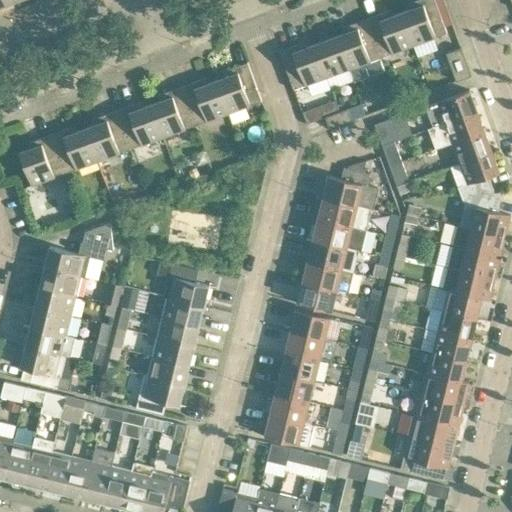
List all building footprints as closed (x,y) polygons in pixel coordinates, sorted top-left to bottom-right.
[(414,45),(447,33),(441,15),(435,0),(417,0),(414,1),(414,2),(411,9),(402,12),(414,45)] [(444,0),(435,0),(441,15),(448,12),(444,0)] [(382,57),(414,45),(402,12),(392,16),(386,13),(386,12),(368,18),(382,57)] [(349,69),(382,57),(368,18),(348,25),(349,26),(346,33),(337,36),(349,69)] [(337,36),(315,44),(327,77),(349,69),(337,36)] [(294,89),(327,77),(315,44),(305,47),(299,44),(299,43),(279,50),(294,89)] [(471,75),(461,48),(446,53),(456,81),(471,75)] [(229,113),(262,101),(248,62),(228,69),(229,70),(226,77),(217,80),(229,113)] [(200,79),(182,86),(196,125),(229,113),(217,80),(207,83),(201,81),(200,79)] [(161,101),(151,104),(163,137),(196,125),(182,86),(163,93),(163,94),(161,101)] [(433,127),(444,123),(477,111),(470,90),(425,106),(433,127)] [(135,103),(116,110),(130,149),(163,137),(151,104),(142,107),(135,104),(135,103)] [(361,104),(348,108),(352,120),(365,115),(361,104)] [(348,108),(325,117),(329,128),(352,120),(348,108)] [(95,124),(85,128),(97,161),(130,149),(116,110),(98,117),(98,118),(95,124)] [(435,149),(452,143),(485,131),(477,111),(444,123),(433,127),(428,128),(435,149)] [(375,124),(382,145),(394,141),(401,138),(393,117),(375,124)] [(70,127),(50,134),(65,173),(97,161),(85,128),(76,131),(70,128),(70,127)] [(452,143),(459,163),(492,151),(485,131),(452,143)] [(68,182),(65,173),(50,134),(32,141),(33,142),(30,148),(20,152),(32,185),(33,185),(36,194),(68,182)] [(382,145),(390,165),(402,161),(394,141),(382,145)] [(500,172),(492,151),(459,163),(449,167),(454,180),(460,194),(494,192),(488,176),(500,172)] [(358,205),(363,184),(368,185),(370,173),(364,172),(366,161),(349,166),(348,168),(344,167),(341,178),(327,175),(327,176),(328,176),(323,197),(358,205)] [(402,161),(390,165),(397,186),(409,181),(402,161)] [(197,168),(189,171),(191,179),(200,176),(197,168)] [(412,189),(409,181),(397,186),(400,194),(412,189)] [(494,193),(494,192),(460,194),(464,206),(476,209),(471,228),(505,237),(511,215),(499,212),(502,200),(499,192),(494,193)] [(358,205),(323,197),(318,218),(367,230),(372,208),(358,205)] [(407,213),(419,216),(421,207),(409,204),(407,212),(407,213)] [(407,213),(405,222),(417,225),(417,224),(419,216),(407,213)] [(392,214),(389,224),(397,226),(400,216),(392,214)] [(318,218),(313,239),(360,250),(361,251),(367,230),(318,218)] [(50,246),(45,267),(85,276),(90,257),(104,260),(106,260),(108,248),(114,249),(110,222),(85,231),(83,242),(81,242),(79,253),(50,246)] [(453,245),(500,257),(501,254),(503,254),(505,249),(502,248),(505,237),(471,228),(458,225),(453,245)] [(313,239),(308,260),(355,271),(360,250),(313,239)] [(400,242),(397,255),(405,257),(408,244),(400,242)] [(384,245),(381,255),(390,258),(392,247),(384,245)] [(499,261),(500,257),(453,245),(447,266),(495,278),(498,266),(500,267),(502,261),(499,261)] [(388,266),(390,258),(381,255),(379,264),(388,266)] [(402,269),(405,257),(397,255),(394,267),(402,269)] [(303,281),(337,289),(350,292),(355,271),(308,260),(303,281)] [(198,270),(160,261),(157,273),(169,276),(167,283),(164,296),(204,305),(209,286),(216,288),(216,287),(196,282),(198,270)] [(492,290),(495,278),(447,266),(442,287),(448,289),(490,299),(491,296),(493,296),(494,291),(492,290)] [(85,277),(85,276),(45,267),(40,286),(76,295),(81,276),(85,277)] [(296,301),(296,302),(331,310),(337,289),(303,281),(298,301),(296,301)] [(108,303),(117,305),(119,295),(123,292),(124,286),(112,283),(111,290),(108,303)] [(386,296),(395,298),(404,301),(406,288),(389,284),(386,296)] [(40,286),(35,306),(72,315),(76,295),(40,286)] [(125,295),(122,306),(131,309),(136,310),(140,290),(127,287),(125,295)] [(373,289),(371,297),(379,299),(382,291),(373,289)] [(448,289),(443,310),(477,318),(482,298),(490,300),(490,299),(448,289)] [(167,297),(163,316),(199,325),(204,305),(164,296),(163,296),(167,297)] [(386,296),(381,317),(390,319),(395,298),(386,296)] [(371,297),(366,319),(374,321),(379,299),(371,297)] [(105,314),(114,316),(117,305),(108,303),(105,314)] [(67,335),(72,315),(35,306),(30,326),(67,335)] [(126,330),(131,309),(122,306),(117,327),(126,330)] [(325,338),(330,316),(294,308),(294,309),(296,309),(291,330),(325,338)] [(472,339),(477,318),(443,310),(437,331),(472,339)] [(158,336),(194,345),(199,325),(163,316),(158,336)] [(390,319),(381,317),(376,338),(385,340),(390,319)] [(97,342),(107,345),(111,325),(101,322),(96,342),(97,342)] [(25,346),(66,356),(72,357),(77,337),(67,335),(30,326),(24,325),(21,337),(27,338),(25,346)] [(364,325),(359,347),(367,349),(373,327),(364,325)] [(117,327),(112,346),(121,348),(126,330),(117,327)] [(427,328),(421,349),(432,352),(466,360),(472,339),(437,331),(427,328)] [(320,359),(325,338),(291,330),(286,351),(320,359)] [(158,336),(153,356),(190,365),(194,345),(158,336)] [(376,338),(371,359),(379,361),(385,363),(387,354),(382,353),(385,340),(376,338)] [(92,362),(102,364),(107,345),(97,342),(92,362)] [(58,388),(70,390),(72,378),(61,375),(66,356),(25,346),(20,366),(24,367),(21,379),(58,388)] [(121,348),(112,346),(110,358),(118,361),(121,348)] [(359,347),(356,357),(365,359),(367,349),(359,347)] [(286,351),(281,372),(314,380),(320,359),(286,351)] [(432,352),(427,373),(469,383),(461,381),(466,360),(432,352)] [(144,375),(185,385),(190,365),(153,356),(148,375),(144,374),(144,375)] [(371,359),(366,380),(374,382),(379,361),(371,359)] [(309,401),(314,380),(281,372),(275,393),(309,401)] [(468,387),(469,383),(427,373),(427,374),(423,373),(418,393),(464,404),(467,392),(469,393),(471,387),(468,387)] [(144,375),(136,407),(163,414),(166,402),(187,407),(187,406),(180,404),(185,385),(144,375)] [(341,378),(339,387),(347,388),(349,380),(341,378)] [(351,378),(349,389),(357,391),(360,380),(351,378)] [(366,380),(363,391),(372,393),(374,382),(366,380)] [(1,396),(22,402),(24,398),(26,386),(4,381),(1,396)] [(26,386),(24,398),(43,402),(46,391),(26,386)] [(349,389),(344,410),(352,412),(357,391),(349,389)] [(46,391),(43,402),(63,407),(64,405),(66,396),(46,391)] [(268,397),(265,412),(312,424),(317,403),(309,401),(275,393),(274,399),(268,397)] [(461,416),(464,404),(418,393),(413,414),(459,425),(460,422),(462,423),(463,417),(461,416)] [(66,396),(64,405),(83,410),(86,401),(66,396)] [(7,399),(5,409),(18,412),(21,402),(7,399)] [(105,405),(86,401),(83,410),(93,413),(93,415),(102,418),(103,416),(105,405)] [(105,405),(103,416),(123,421),(125,410),(105,405)] [(125,410),(123,421),(143,426),(145,415),(125,410)] [(356,422),(364,424),(367,412),(358,410),(356,422)] [(263,435),(309,446),(314,424),(312,424),(265,412),(261,426),(267,428),(265,434),(264,434),(263,435)] [(413,414),(408,435),(454,446),(457,434),(459,435),(460,429),(458,429),(459,425),(413,414)] [(145,415),(143,426),(163,431),(165,420),(145,415)] [(361,437),(364,424),(356,422),(347,455),(362,459),(367,438),(361,437)] [(187,425),(177,423),(173,438),(183,441),(187,425)] [(340,423),(338,430),(347,432),(349,425),(340,423)] [(342,454),(347,432),(338,430),(333,452),(342,454)] [(0,476),(4,477),(14,437),(0,433),(0,476)] [(448,468),(454,446),(408,435),(403,457),(414,460),(411,471),(443,479),(446,467),(448,468)] [(23,482),(24,482),(33,446),(13,441),(14,437),(4,477),(12,479),(11,481),(13,486),(19,487),(22,484),(23,482)] [(33,446),(24,482),(44,487),(52,451),(55,442),(35,437),(33,446)] [(248,437),(246,445),(254,447),(256,439),(248,437)] [(287,465),(288,460),(291,448),(271,443),(267,460),(287,465)] [(103,502),(112,465),(115,453),(95,448),(92,461),(83,497),(103,502)] [(291,448),(288,460),(308,464),(311,453),(291,448)] [(44,487),(63,492),(72,456),(52,451),(44,487)] [(328,469),(330,458),(311,453),(308,464),(328,469)] [(63,492),(83,497),(92,461),(72,456),(63,492)] [(328,469),(327,473),(337,475),(340,460),(330,458),(328,469)] [(132,470),(123,506),(143,511),(153,471),(154,467),(134,462),(132,470)] [(103,502),(123,506),(132,470),(112,465),(103,502)] [(359,465),(356,476),(367,479),(370,467),(359,465)] [(370,467),(367,479),(387,484),(390,472),(370,467)] [(153,471),(143,511),(146,511),(163,511),(166,503),(183,507),(190,480),(153,471)] [(390,472),(387,484),(407,489),(410,477),(390,472)] [(410,477),(407,489),(424,493),(427,481),(410,477)] [(450,487),(427,481),(424,493),(447,498),(450,487)] [(254,511),(258,497),(223,488),(217,511),(254,511)] [(258,497),(254,511),(275,511),(280,494),(260,489),(259,489),(257,497),(258,497)] [(296,511),(300,497),(280,492),(280,494),(275,511),(296,511)] [(317,511),(320,502),(300,497),(296,511),(317,511)]
